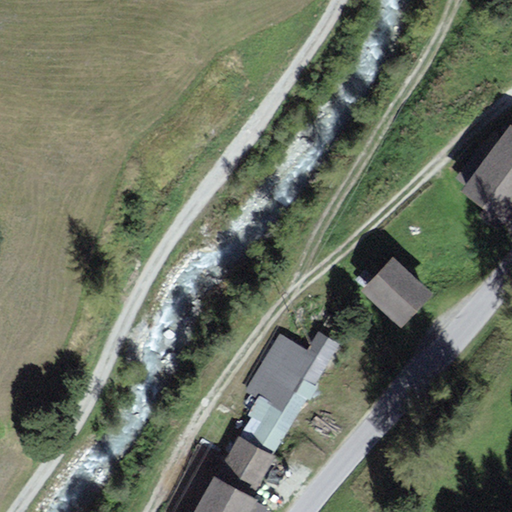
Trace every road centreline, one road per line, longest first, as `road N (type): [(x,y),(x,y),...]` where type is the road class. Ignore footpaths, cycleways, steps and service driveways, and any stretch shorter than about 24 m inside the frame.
road 1 (track): [(15,511),(54,460),(151,272),(339,0)]
road 2 (track): [(449,0),(318,233),(296,289)]
road 3 (tertiary): [(511,260),(310,511)]
road 4 (track): [(296,289),(511,91)]
road 5 (track): [(149,511),(200,408),(296,289)]
